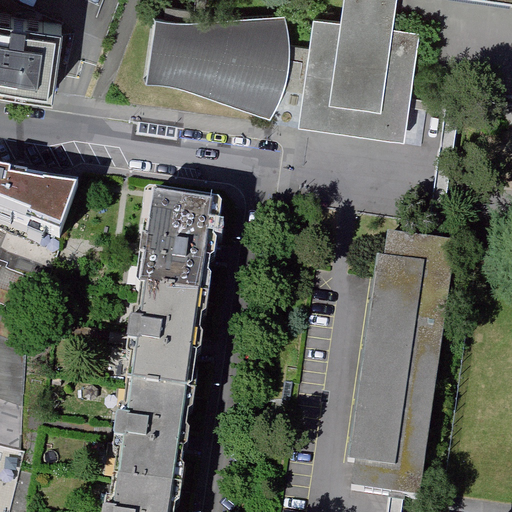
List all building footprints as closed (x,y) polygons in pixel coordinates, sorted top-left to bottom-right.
[(399,0),(348,0),(347,16),(319,12),(314,50),(308,95),(304,121),(408,135),(412,103),(413,93),(422,31),(396,27),(397,18),(399,0)] [(0,15),(0,85),(55,96),(63,24),(0,15)] [(287,27),(285,20),(213,22),(186,22),(171,19),(163,17),(157,15),(147,81),(156,81),(167,83),(183,87),(202,94),(272,119),(280,103),(285,91),(288,80),(290,69),(291,56),(290,47),(290,42),(287,27)] [(288,80),(285,91),(308,95),(314,50),(290,47),(291,56),(290,69),(288,80)] [(80,192),(0,174),(0,228),(12,233),(61,251),(80,192)] [(148,289),(154,289),(209,297),(223,202),(161,193),(155,240),(150,239),(148,258),(153,259),(148,289)] [(441,239),(391,232),(388,258),(380,257),(351,464),(359,465),(355,491),(424,501),(460,242),(441,239)] [(61,251),(12,233),(0,261),(0,267),(2,268),(49,284),(61,251)] [(0,447),(24,453),(29,350),(49,284),(2,268),(0,275),(0,301),(9,306),(0,332),(0,447)] [(145,349),(140,385),(196,393),(209,297),(154,289),(149,324),(139,322),(136,348),(145,349)] [(132,444),(127,481),(182,489),(196,393),(140,385),(135,420),(124,418),(120,443),(132,444)] [(0,511),(10,511),(24,453),(0,447),(0,511)] [(178,511),(182,489),(127,481),(122,511),(178,511)]
